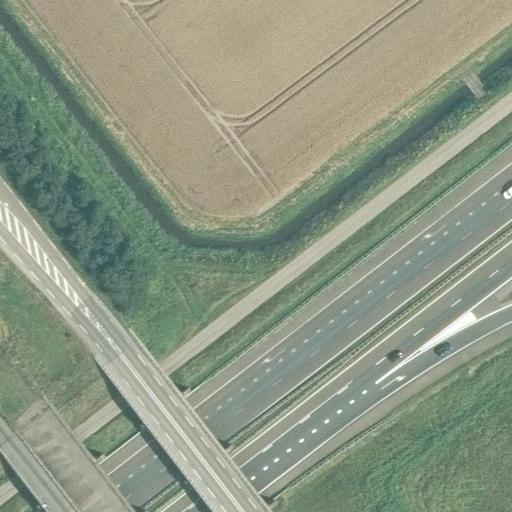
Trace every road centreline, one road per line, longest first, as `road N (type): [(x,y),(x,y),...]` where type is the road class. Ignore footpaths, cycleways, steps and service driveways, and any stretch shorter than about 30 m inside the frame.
road 1 (unclassified): [(0,499),(511,104)]
road 2 (motorway): [(511,200),(115,505)]
road 3 (tertiary): [(241,511),(0,196)]
road 4 (motorway): [(185,511),(366,371)]
road 5 (motorway): [(366,371),(511,259)]
road 6 (motorway): [(366,371),(511,318)]
